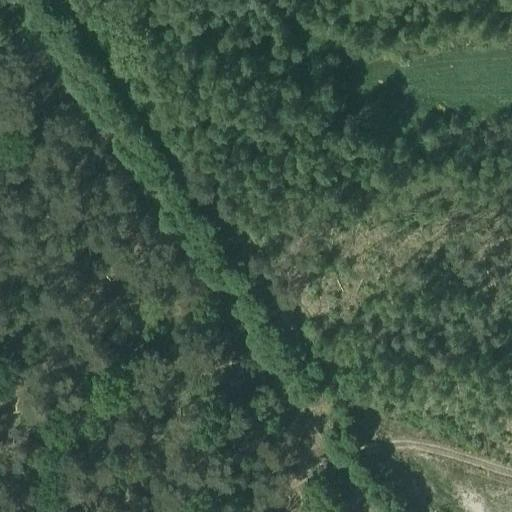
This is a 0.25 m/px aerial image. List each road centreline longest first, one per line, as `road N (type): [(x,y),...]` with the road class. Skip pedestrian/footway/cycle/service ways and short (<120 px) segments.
road 1 (track): [(5,0),(327,453)]
road 2 (track): [(243,511),(327,453),(358,445),(418,439),(511,466)]
